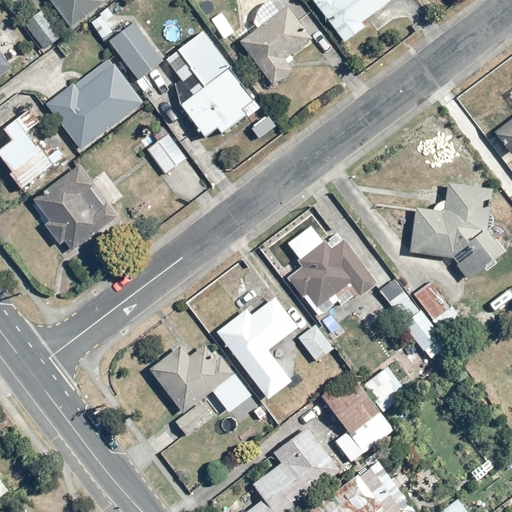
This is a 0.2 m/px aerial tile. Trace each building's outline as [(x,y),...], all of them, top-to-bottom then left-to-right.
[(31,2),(29,0),(10,0),(19,11),(31,2)] [(52,0),(72,25),(104,0),(52,0)] [(389,0),(315,0),(347,41),(366,26),(362,21),(389,0)] [(305,17),(293,1),(240,39),(273,84),(296,67),(286,55),(311,37),(299,21),(305,17)] [(63,34),(42,9),(25,24),(46,48),(63,34)] [(164,59),(134,20),(109,39),(139,78),(164,59)] [(225,131),(250,112),(246,107),(255,100),(207,35),(180,55),(203,86),(182,102),(207,136),(221,126),(225,131)] [(0,75),(9,68),(0,56),(0,75)] [(143,102),(110,57),(48,103),(82,148),(143,102)] [(41,122),(31,108),(3,127),(12,140),(0,148),(0,153),(22,186),(66,156),(60,147),(47,156),(29,130),(41,122)] [(506,151),(511,146),(511,112),(510,109),(487,127),(506,151)] [(188,158),(169,133),(148,149),(167,174),(188,158)] [(34,200),(50,219),(44,224),(60,244),(66,239),(77,252),(122,215),(109,199),(96,209),(81,191),(93,181),(79,163),(45,191),(34,200)] [(508,246),(465,198),(430,228),(473,277),(508,246)] [(286,276),(315,313),(346,289),(353,298),(374,282),(338,235),(286,276)] [(298,327),(276,297),(251,315),(247,310),(219,331),(268,398),(292,381),(268,348),(298,327)] [(334,348),(314,321),(297,334),(316,361),(334,348)] [(214,390),(236,374),(222,354),(217,358),(207,345),(191,357),(182,345),(152,368),(186,415),(203,403),(201,400),(214,390)] [(378,407),(382,412),(409,392),(389,365),(362,386),(378,407)] [(362,386),(352,372),(322,395),(349,430),(335,441),(351,461),(394,428),(382,412),(378,407),(362,386)] [(236,374),(214,390),(230,412),(252,395),(236,374)] [(203,403),(186,415),(177,422),(187,436),(213,417),(203,403)] [(336,453),(309,418),(283,438),(294,452),(216,511),(241,511),(244,510),(245,511),(285,511),(345,465),(336,453)] [(182,437),(172,422),(149,439),(159,453),(182,437)] [(423,511),(402,482),(398,485),(379,459),(310,509),(312,511),(423,511)] [(0,496),(9,489),(0,476),(0,496)] [(470,511),(458,496),(437,511),(470,511)]
